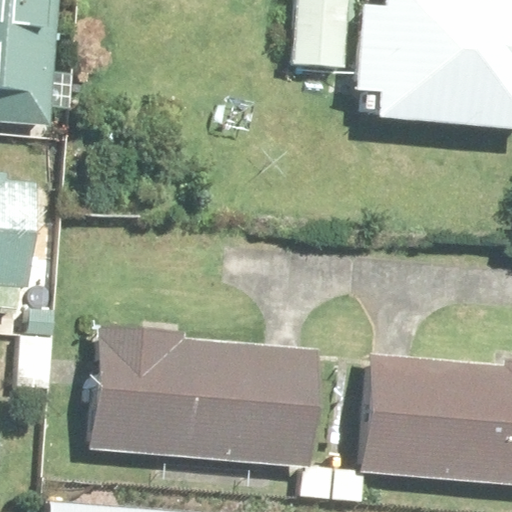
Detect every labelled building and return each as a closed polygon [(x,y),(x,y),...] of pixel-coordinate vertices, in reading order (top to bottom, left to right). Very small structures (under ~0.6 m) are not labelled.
[(39,0),(0,0),(0,126),(30,129),(39,0)] [(279,0),(273,72),(331,77),(329,92),(359,95),(356,122),(510,135),(511,110),(511,0),(367,0),(366,15),(336,12),(337,0),(279,0)] [(15,178),(0,177),(0,287),(12,288),(15,178)] [(291,467),(298,353),(166,345),(167,335),(79,330),(71,454),(291,467)] [(486,371),(349,360),(340,471),(511,485),(511,363),(487,361),(486,371)]
